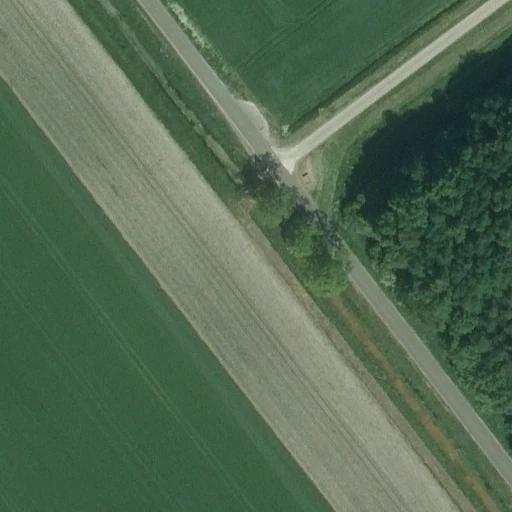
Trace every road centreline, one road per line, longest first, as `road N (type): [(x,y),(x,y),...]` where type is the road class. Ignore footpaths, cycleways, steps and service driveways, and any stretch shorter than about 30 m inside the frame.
road 1 (unclassified): [(511,477),(275,169)]
road 2 (unclassified): [(275,169),(501,0)]
road 3 (unclassified): [(275,169),(146,0)]
